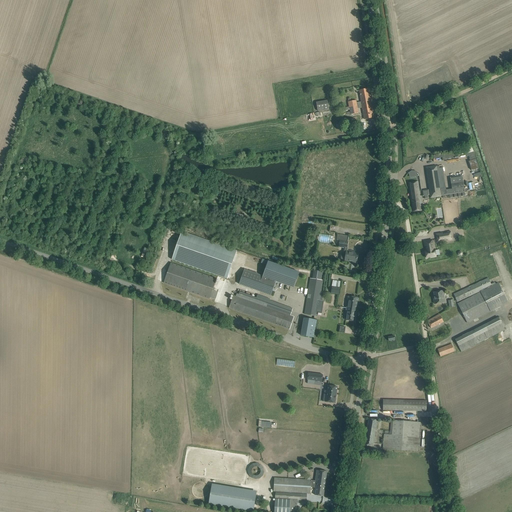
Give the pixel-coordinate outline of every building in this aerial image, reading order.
[(360,91),(362,104),(370,103),(368,89),(360,91)] [(316,102),(318,111),(329,109),(327,100),(316,102)] [(373,118),(370,103),(362,104),(365,119),(373,118)] [(358,113),(357,105),(349,106),(349,107),(346,108),(347,111),(350,110),(351,114),(358,113)] [(471,170),(479,168),(477,159),(470,161),(471,170)] [(457,198),(456,194),(458,194),(458,198),(461,197),(460,193),(462,193),(463,197),(465,197),(464,191),(462,176),(450,178),(452,189),(446,190),(442,168),(439,168),(439,165),(426,167),(426,168),(430,198),(441,197),(441,196),(450,194),(450,199),(453,199),(452,194),(454,194),(454,199),(457,198)] [(422,196),(420,196),(418,182),(409,183),(413,212),(422,211),(420,200),(422,200),(422,196)] [(237,251),(182,231),(172,259),(227,279),(237,251)] [(438,241),(437,235),(436,234),(437,242),(447,240),(447,241),(452,240),(451,237),(451,236),(450,233),(451,233),(451,231),(447,232),(447,233),(442,234),(443,240),(438,241)] [(337,240),(340,241),(339,247),(347,248),(349,236),(338,234),(337,240)] [(426,258),(436,256),(435,250),(434,250),(432,240),(424,242),(425,246),(426,251),(425,251),(426,258)] [(345,261),(351,261),(356,262),(358,254),(354,254),(354,252),(346,251),(345,261)] [(268,261),(263,276),(276,281),(275,281),(294,288),(299,272),(268,261)] [(210,299),(210,297),(215,299),(217,292),(214,291),(215,288),(214,288),(217,279),(171,263),(164,283),(210,299)] [(244,270),(239,284),(270,296),(275,281),(276,281),(263,276),(244,270)] [(453,294),(457,302),(491,286),(488,278),(453,294)] [(309,286),(304,317),(316,319),(317,317),(318,310),(317,310),(321,288),(322,280),(310,279),(309,286)] [(508,303),(507,302),(498,283),(495,285),(494,282),(491,284),(492,286),(457,304),(467,323),(508,303)] [(434,299),(435,304),(444,302),(443,302),(442,295),(443,295),(443,291),(434,293),(435,298),(434,299)] [(279,309),(268,305),(270,299),(257,294),(256,298),(240,292),(239,294),(237,294),(236,297),(233,296),(229,308),(290,330),(294,317),(284,314),(286,309),(280,307),(279,311),(278,311),(279,309)] [(346,308),(356,310),(358,298),(348,297),(346,308)] [(356,310),(346,308),(346,313),(347,313),(346,320),(354,321),(356,310)] [(440,315),(432,319),(427,321),(431,328),(443,322),(440,315)] [(455,340),(461,352),(505,330),(498,317),(455,340)] [(304,318),(301,336),(313,338),(316,320),(304,318)] [(452,344),(437,349),(440,357),(454,352),(452,344)] [(277,365),(295,368),(296,362),(278,359),(277,365)] [(307,380),(322,382),(323,375),(308,372),(307,380)] [(326,402),(335,403),(337,387),(328,385),(327,391),(324,390),(323,401),(326,402)] [(383,400),(383,410),(426,411),(427,400),(383,400)] [(369,419),(364,445),(373,446),(377,420),(369,419)] [(383,449),(385,449),(419,451),(420,422),(391,420),(390,435),(384,434),(383,449)] [(265,467),(252,462),(247,475),(261,480),(265,467)] [(274,478),(274,491),(310,493),(311,487),(316,488),(315,495),(323,496),(326,472),(317,470),(315,481),(311,481),(274,478)] [(211,484),(208,504),(252,511),(253,507),(251,507),(251,503),(249,502),(251,490),(211,484)] [(307,494),(275,492),(274,511),(295,511),(297,500),(306,500),(307,495),(307,494)]
